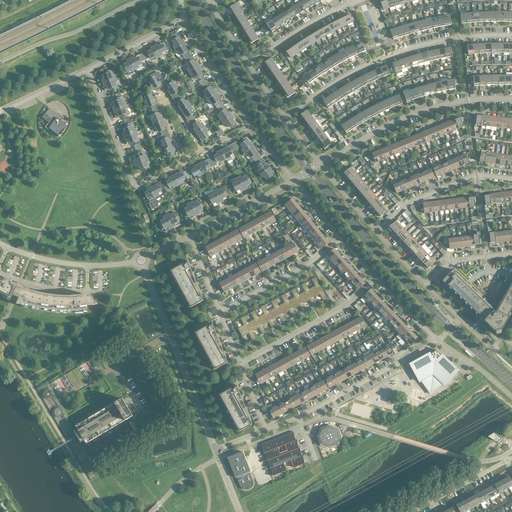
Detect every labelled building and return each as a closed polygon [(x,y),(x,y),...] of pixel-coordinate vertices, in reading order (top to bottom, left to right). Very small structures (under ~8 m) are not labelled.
[(311,8),(306,0),(305,0),(301,2),(306,11),(306,10),(310,7),(311,8)] [(389,8),(386,0),(384,0),(381,1),(382,5),(379,6),(381,10),(383,9),(384,10),(389,8)] [(306,11),(301,2),(296,5),(301,13),(306,10),(306,11)] [(231,11),(233,14),(240,10),(238,7),(238,6),(237,3),(229,8),(230,11),(231,11)] [(301,13),(296,5),(291,8),(296,16),(301,13),(301,14),(301,13)] [(296,16),(291,8),(286,11),(291,19),(292,19),(291,19),(296,16)] [(242,13),(240,10),(233,14),(235,17),(235,18),(236,20),(244,15),(242,13)] [(291,19),(286,11),(281,15),(287,23),(287,22),(286,22),(291,19),(291,20),(291,19)] [(349,14),(343,16),(347,25),(353,22),(352,21),(354,20),(353,17),(351,18),(349,14)] [(246,18),(244,15),(236,20),(238,23),(238,22),(240,26),(247,22),(245,18),(246,18)] [(287,23),(281,15),(277,18),(282,26),(282,25),(286,22),(286,23),(287,23)] [(347,25),(343,16),(338,19),(342,27),(347,25)] [(282,26),(277,18),(272,21),(277,29),(277,28),(281,25),(282,26)] [(265,23),(267,25),(272,32),(277,29),(272,21),(270,19),(266,22),(265,23)] [(342,27),(338,19),(333,22),(337,30),(342,27)] [(243,32),(251,27),(250,25),(252,23),(249,20),(247,22),(240,26),(242,29),(243,32)] [(337,30),(333,22),(327,25),(331,33),(337,30)] [(422,31),(420,22),(414,23),(416,32),(422,31)] [(416,32),(414,23),(408,25),(411,34),(416,32)] [(331,33),(327,25),(322,28),(326,36),(331,33)] [(411,34),(408,25),(402,27),(405,35),(411,34)] [(253,30),(251,27),(243,32),(245,34),(246,34),(248,37),(254,33),(252,30),(253,30)] [(405,35),(402,27),(396,29),(399,37),(405,35)] [(326,36),(322,28),(317,31),(321,38),(326,36)] [(399,37),(396,29),(390,31),(391,32),(390,32),(391,35),(392,35),(393,39),(399,37)] [(321,38),(317,31),(311,34),(316,42),(321,38)] [(173,46),(175,49),(183,45),(182,42),(183,41),(179,35),(177,32),(171,36),(174,41),(173,41),(175,45),(173,46)] [(256,37),(254,33),(248,37),(250,41),(249,41),(251,44),(259,39),(257,36),(256,37)] [(316,42),(311,34),(306,37),(311,45),(316,42)] [(311,45),(306,37),(301,40),(306,48),(311,45)] [(306,48),(301,40),(296,44),(301,51),(306,48)] [(158,47),(155,49),(159,57),(163,55),(162,53),(165,51),(166,52),(168,50),(164,42),(162,44),(162,43),(157,46),(158,47)] [(361,42),(356,45),(360,53),(365,51),(363,47),(364,46),(363,43),(362,43),(361,42)] [(301,51),(296,44),(291,47),(296,54),(301,51)] [(185,47),(183,45),(175,49),(177,53),(179,52),(181,55),(183,55),(185,59),(191,56),(190,53),(190,52),(186,46),(185,47)] [(360,53),(356,45),(350,48),(354,56),(360,53)] [(474,54),(474,45),(465,46),(465,52),(466,52),(466,51),(468,51),(468,54),(474,54)] [(296,54),(291,47),(286,51),(284,53),(290,62),(293,60),(292,58),(296,54)] [(454,47),(445,49),(447,58),(452,57),(452,53),(454,52),(454,54),(455,54),(454,47)] [(145,52),(143,54),(146,60),(150,58),(151,59),(155,57),(156,59),(159,57),(155,49),(152,50),(152,48),(145,52)] [(354,56),(350,48),(345,50),(349,58),(354,56)] [(349,58),(345,50),(339,53),(344,61),(349,58)] [(429,61),(427,52),(421,54),(424,63),(429,61)] [(344,61),(339,53),(334,56),(339,64),(344,61)] [(146,60),(143,54),(140,55),(139,55),(133,58),(134,60),(131,61),(135,70),(139,68),(138,66),(142,64),(141,63),(146,60)] [(424,63),(421,54),(416,55),(418,64),(424,63)] [(418,64),(416,55),(410,57),(413,66),(418,64)] [(193,58),(191,56),(185,59),(188,64),(187,64),(189,68),(188,69),(190,73),(198,68),(196,65),(197,64),(194,58),(193,58)] [(339,64),(334,56),(329,59),(334,67),(339,64)] [(413,66),(410,57),(404,59),(407,68),(413,66)] [(266,66),(268,69),(275,65),(272,61),(273,61),(271,58),(264,64),(266,66)] [(334,67),(329,59),(324,63),(329,70),(334,67)] [(407,68),(404,59),(398,61),(401,70),(407,68)] [(132,71),(135,70),(131,61),(128,63),(128,61),(123,64),(121,66),(125,73),(127,72),(128,75),(133,73),(132,71)] [(402,72),(401,70),(398,61),(393,63),(397,74),(402,72)] [(329,70),(324,63),(319,66),(324,73),(329,70)] [(277,68),(275,65),(268,69),(270,72),(270,73),(272,75),(279,70),(278,67),(277,68)] [(324,73),(319,66),(314,69),(319,77),(324,73)] [(386,66),(381,68),(384,76),(390,74),(386,66)] [(199,70),(198,68),(190,73),(192,76),(194,75),(196,79),(200,76),(201,78),(204,76),(204,77),(205,76),(201,69),(199,70)] [(384,76),(381,68),(375,70),(379,79),(384,76)] [(319,77),(314,69),(308,73),(314,80),(319,77)] [(102,81),(103,84),(116,79),(114,75),(114,76),(112,71),(112,70),(103,74),(103,75),(100,77),(102,81)] [(281,72),(279,70),(272,75),(273,78),(274,77),(276,80),(283,76),(280,73),(281,72)] [(302,74),(299,76),(306,85),(308,83),(309,84),(314,80),(308,73),(307,70),(302,74)] [(379,79),(375,70),(370,73),(374,81),(379,79)] [(150,76),(150,78),(152,82),(150,83),(153,89),(155,87),(156,89),(159,87),(159,86),(161,84),(158,79),(160,78),(158,72),(150,76)] [(374,81),(370,73),(364,76),(368,84),(374,81)] [(285,79),(283,76),(276,80),(278,84),(279,87),(287,81),(285,79)] [(368,84),(364,76),(359,78),(363,87),(368,84)] [(481,85),(480,76),(471,77),(471,84),(472,84),(471,82),(474,82),(474,86),(481,85)] [(363,87),(359,78),(354,81),(358,89),(363,87)] [(117,82),(116,79),(103,84),(105,86),(104,87),(105,91),(109,90),(110,91),(119,88),(118,87),(116,83),(117,82)] [(457,79),(447,81),(449,90),(456,88),(455,85),(457,84),(457,85),(458,85),(457,79)] [(289,84),(287,81),(279,87),(281,89),(282,89),(284,92),(290,87),(288,84),(289,84)] [(358,89),(354,81),(348,84),(353,92),(358,89)] [(449,90),(447,81),(441,82),(443,91),(449,90)] [(443,91),(441,82),(435,83),(437,92),(443,91)] [(168,90),(170,93),(171,92),(173,95),(179,92),(176,89),(178,87),(176,85),(174,86),(172,83),(167,86),(169,89),(168,90)] [(437,92),(435,83),(428,85),(431,94),(437,92)] [(201,90),(207,99),(215,94),(213,92),(215,91),(210,84),(209,85),(201,90)] [(353,92),(348,84),(343,87),(348,95),(353,92)] [(431,94),(428,85),(422,87),(425,96),(431,94)] [(293,91),(290,87),(284,92),(286,95),(287,98),(295,93),(293,90),(293,91)] [(348,95),(343,87),(338,90),(343,98),(348,95)] [(425,96),(422,87),(416,89),(419,98),(425,96)] [(419,98),(416,89),(410,91),(413,100),(419,98)] [(343,98),(338,90),(333,94),(338,101),(343,98)] [(413,100),(410,91),(403,93),(407,102),(413,100)] [(216,97),(215,94),(207,99),(209,103),(211,101),(213,105),(215,104),(218,109),(223,105),(221,102),(222,102),(218,96),(216,97)] [(338,101),(333,94),(328,97),(333,105),(338,101)] [(155,101),(154,97),(153,97),(154,98),(152,98),(151,95),(145,97),(146,101),(145,101),(146,104),(148,104),(149,107),(155,105),(153,101),(155,101)] [(399,95),(393,97),(397,106),(403,103),(399,95)] [(113,108),(114,110),(126,106),(125,102),(124,103),(122,98),(122,97),(113,100),(114,102),(110,104),(112,108),(113,108)] [(333,105),(328,97),(321,102),(325,108),(325,107),(324,106),(326,105),(328,108),(333,105)] [(397,106),(393,97),(387,100),(391,108),(397,106)] [(180,108),(182,111),(190,105),(187,101),(185,102),(183,99),(178,102),(181,107),(180,108)] [(391,108),(387,100),(381,103),(385,111),(391,108)] [(385,111),(381,103),(375,105),(379,114),(385,111)] [(193,110),(190,105),(182,111),(184,114),(184,113),(185,113),(188,117),(194,114),(192,111),(193,110)] [(225,107),(223,105),(218,109),(220,113),(219,114),(222,117),(220,119),(222,122),(230,117),(228,114),(230,113),(226,107),(225,107)] [(379,114),(375,105),(369,108),(374,117),(379,114)] [(128,109),(126,106),(114,110),(115,113),(114,114),(116,118),(120,116),(120,118),(129,115),(129,114),(127,109),(128,109)] [(42,118),(48,123),(45,127),(48,130),(49,130),(48,130),(49,129),(58,136),(59,137),(59,136),(66,127),(60,122),(63,118),(59,114),(59,115),(59,116),(49,108),(45,114),(42,118)] [(374,117),(369,108),(364,112),(368,120),(374,117)] [(302,118),(304,121),(311,117),(308,113),(309,113),(307,110),(300,116),(301,118),(302,118)] [(368,120),(364,112),(358,115),(363,123),(368,120)] [(152,119),(154,124),(163,121),(162,117),(161,118),(160,118),(158,113),(152,115),(154,119),(152,119)] [(313,115),(311,117),(304,121),(307,124),(306,125),(308,127),(315,122),(318,120),(316,117),(315,118),(313,115)] [(363,123),(358,115),(352,118),(357,126),(363,123)] [(232,119),(230,117),(222,122),(224,125),(226,124),(229,128),(232,125),(234,127),(237,125),(238,125),(233,118),(232,119)] [(461,117),(460,118),(455,120),(459,129),(464,127),(462,123),(463,122),(461,117)] [(357,126),(352,118),(347,122),(352,130),(357,126)] [(459,129),(455,120),(451,122),(454,130),(459,128),(459,129)] [(165,124),(163,121),(154,124),(156,130),(158,129),(159,132),(165,130),(163,125),(164,124),(165,124)] [(195,130),(197,133),(205,128),(202,123),(201,124),(199,121),(193,125),(197,130),(195,130)] [(317,124),(315,122),(308,127),(310,129),(313,132),(319,128),(317,124)] [(352,130),(347,122),(339,127),(343,133),(343,132),(343,131),(344,130),(347,133),(352,130)] [(454,130),(451,122),(446,124),(450,132),(454,130)] [(123,134),(125,137),(137,132),(135,129),(133,124),(124,127),(125,129),(121,130),(123,135),(123,134)] [(450,132),(446,124),(441,125),(445,134),(450,132)] [(445,134),(441,125),(437,127),(440,136),(445,134)] [(440,136),(437,127),(432,129),(435,138),(440,136)] [(208,132),(205,128),(197,133),(199,136),(200,135),(204,140),(209,136),(207,133),(208,132)] [(321,131),(319,128),(313,132),(315,135),(314,136),(316,138),(324,133),(322,130),(321,131)] [(435,138),(432,129),(427,131),(431,140),(435,138)] [(431,140),(427,131),(422,133),(426,142),(431,140)] [(138,136),(137,132),(125,137),(126,140),(125,140),(127,144),(130,143),(131,145),(140,141),(139,141),(137,136),(138,136)] [(325,135),(324,133),(316,138),(318,141),(319,140),(321,143),(327,139),(325,135)] [(426,142),(422,133),(418,135),(421,144),(426,142)] [(421,144),(418,135),(413,137),(415,142),(412,143),(414,147),(414,146),(416,145),(416,146),(421,144)] [(242,149),(244,153),(252,147),(250,145),(251,144),(246,137),(246,138),(243,140),(244,142),(241,145),(243,148),(242,149)] [(415,142),(413,137),(413,138),(411,139),(410,138),(405,140),(409,149),(414,147),(412,143),(415,142)] [(162,145),(164,150),(173,146),(172,142),(171,143),(170,144),(168,138),(162,140),(163,144),(162,145)] [(330,142),(327,139),(321,143),(323,146),(323,147),(325,149),(332,144),(330,141),(330,142)] [(409,149),(405,140),(401,142),(404,151),(409,149)] [(404,151),(401,142),(396,144),(399,153),(404,151)] [(399,153),(396,144),(391,146),(395,155),(399,153)] [(174,149),(173,146),(164,150),(166,155),(167,154),(169,157),(175,155),(172,150),(174,149)] [(395,155),(391,146),(386,148),(390,157),(395,155)] [(253,149),(252,147),(244,153),(246,156),(248,154),(251,158),(252,157),(255,161),(260,157),(259,155),(259,154),(255,148),(253,149)] [(221,151),(226,160),(227,162),(232,159),(230,155),(233,154),(230,148),(225,151),(224,149),(225,149),(224,149),(221,151)] [(390,157),(386,148),(382,150),(385,159),(390,157)] [(385,159),(382,150),(377,152),(381,161),(385,159)] [(134,161),(135,164),(147,159),(146,156),(145,156),(143,151),(134,154),(135,156),(132,157),(133,161),(134,161)] [(226,160),(221,151),(218,152),(218,153),(219,153),(219,154),(214,157),(217,162),(220,160),(221,162),(226,160)] [(381,161),(377,152),(368,156),(371,164),(381,161)] [(465,152),(460,154),(465,164),(470,162),(465,152)] [(465,164),(460,154),(461,155),(456,157),(460,166),(465,164)] [(262,160),(260,157),(255,161),(258,166),(257,167),(260,170),(258,171),(260,174),(268,169),(266,166),(267,165),(263,160),(262,160)] [(460,166),(456,157),(451,159),(455,168),(460,166)] [(149,162),(147,159),(135,164),(136,167),(135,167),(137,171),(141,170),(141,172),(150,168),(148,163),(149,162)] [(455,168),(451,159),(451,160),(447,162),(447,161),(450,170),(455,168)] [(450,170),(447,161),(442,163),(446,172),(450,170)] [(198,165),(203,174),(204,176),(209,174),(207,170),(210,168),(207,162),(202,165),(202,164),(202,163),(198,165)] [(446,172),(442,163),(437,165),(441,174),(446,172)] [(203,174),(198,165),(195,167),(196,167),(196,168),(191,171),(194,176),(197,175),(198,176),(203,174)] [(441,174),(437,165),(432,167),(436,176),(441,174)] [(344,173),(347,177),(356,170),(352,166),(344,173)] [(434,177),(431,168),(426,170),(429,179),(434,177)] [(269,171),(268,169),(260,174),(262,178),(264,176),(267,180),(270,177),(272,179),(275,177),(276,177),(271,170),(269,171)] [(356,170),(347,177),(351,181),(358,174),(355,171),(356,170)] [(429,179),(426,170),(421,172),(425,181),(429,179)] [(425,181),(421,172),(421,173),(417,175),(420,183),(425,181)] [(174,176),(178,185),(180,187),(185,185),(182,181),(185,179),(182,173),(177,176),(177,175),(177,174),(174,176)] [(241,177),(238,178),(244,190),(247,188),(247,189),(251,187),(249,184),(251,183),(247,174),(246,175),(242,177),(241,177)] [(361,178),(358,174),(351,181),(354,185),(361,178)] [(420,183),(417,175),(412,177),(415,185),(420,183)] [(178,185),(174,176),(170,177),(171,178),(172,179),(167,182),(169,187),(173,186),(174,187),(178,185)] [(415,185),(412,177),(407,178),(411,187),(415,185)] [(244,190),(238,178),(235,180),(235,181),(231,183),(230,183),(234,192),(236,191),(238,194),(242,192),(241,191),(244,190)] [(365,182),(361,178),(354,185),(357,189),(365,182)] [(411,187),(407,178),(403,180),(402,179),(402,180),(406,189),(411,187)] [(406,189),(402,180),(397,182),(401,191),(406,189)] [(368,186),(365,182),(357,189),(360,192),(368,186)] [(401,191),(397,182),(392,185),(394,189),(395,188),(396,193),(401,191)] [(153,187),(150,188),(156,200),(160,197),(158,193),(162,191),(159,186),(154,189),(153,187)] [(371,190),(368,186),(360,192),(364,196),(371,190)] [(217,189),(214,191),(220,203),(223,201),(224,202),(227,200),(226,197),(227,196),(227,194),(224,189),(223,187),(222,187),(223,188),(218,190),(217,189)] [(159,206),(156,200),(150,188),(147,190),(147,191),(147,190),(148,192),(145,193),(148,199),(149,198),(149,200),(150,203),(151,202),(154,208),(159,206)] [(375,194),(371,190),(364,196),(367,200),(375,194)] [(220,203),(214,191),(211,193),(211,194),(207,196),(206,196),(211,205),(212,204),(214,207),(218,205),(218,204),(220,203)] [(378,198),(375,194),(367,200),(370,204),(378,198)] [(284,206),(287,210),(296,203),(295,203),(293,199),(293,198),(284,206)] [(381,202),(378,198),(370,204),(374,208),(381,202)] [(194,202),(190,204),(197,215),(199,214),(200,215),(204,212),(202,209),(203,208),(199,200),(194,203),(194,202)] [(384,206),(381,202),(374,208),(377,212),(385,205),(384,206)] [(298,207),(296,203),(287,210),(288,210),(288,209),(292,213),(299,207),(298,207)] [(197,215),(190,204),(187,205),(188,206),(183,209),(183,208),(182,209),(187,217),(188,216),(190,219),(194,217),(197,215)] [(389,209),(385,205),(377,212),(380,216),(389,209)] [(301,211),(299,207),(292,213),(295,217),(302,211),(301,211)] [(276,221),(271,211),(270,212),(267,215),(266,214),(271,224),(276,221)] [(305,215),(302,211),(295,217),(298,221),(306,215),(305,214),(305,215)] [(169,214),(166,216),(172,227),(175,226),(176,227),(179,225),(178,221),(179,220),(175,212),(174,212),(175,212),(170,215),(169,214)] [(271,224),(266,214),(262,217),(267,226),(271,224)] [(308,219),(306,215),(298,221),(301,225),(309,219),(309,218),(308,219)] [(172,227),(166,216),(163,218),(159,221),(158,221),(163,229),(164,228),(166,232),(170,230),(170,229),(172,227)] [(267,226),(262,217),(258,220),(257,219),(262,229),(267,226)] [(262,229),(257,219),(253,222),(253,221),(253,222),(258,231),(262,229)] [(311,223),(309,219),(301,225),(305,229),(312,223),(312,222),(311,223)] [(390,227),(393,231),(401,223),(398,219),(390,227)] [(258,231),(253,222),(249,225),(248,224),(253,234),(258,231)] [(315,227),(312,223),(305,229),(308,233),(315,227),(315,226),(315,227)] [(402,223),(401,223),(393,231),(397,234),(404,228),(401,224),(402,223)] [(253,234),(248,224),(244,227),(244,226),(244,227),(249,236),(253,234)] [(249,236),(244,227),(240,230),(239,229),(244,239),(249,236)] [(318,231),(315,227),(308,233),(311,237),(319,231),(318,230),(318,231)] [(407,232),(404,228),(397,234),(400,238),(407,232)] [(243,240),(237,230),(233,233),(233,232),(233,233),(238,242),(243,240)] [(321,235),(319,231),(311,237),(314,241),(322,235),(322,234),(321,235)] [(411,235),(407,232),(400,238),(404,242),(411,235)] [(238,242),(233,233),(229,235),(228,235),(234,245),(238,242)] [(234,245),(228,235),(224,238),(224,237),(229,247),(234,245)] [(324,239),(322,235),(314,241),(317,245),(316,245),(317,246),(325,239),(325,238),(324,239)] [(414,239),(411,235),(404,242),(407,246),(414,239)] [(229,247),(224,237),(220,240),(219,240),(225,250),(229,247)] [(328,243),(325,239),(317,246),(320,250),(329,242),(328,242),(328,243)] [(418,243),(414,239),(407,246),(411,249),(418,243)] [(225,250),(219,240),(216,243),(215,242),(220,252),(225,250)] [(220,252),(215,242),(211,245),(210,245),(216,254),(220,252)] [(294,243),(289,245),(294,254),(294,253),(298,252),(299,252),(294,243)] [(421,247),(418,243),(411,249),(414,253),(421,247)] [(216,254),(210,245),(206,248),(206,247),(205,247),(211,257),(216,254)] [(294,254),(289,245),(284,248),(289,257),(289,256),(294,254)] [(425,250),(421,247),(414,253),(418,257),(425,250)] [(289,257),(284,248),(280,250),(285,259),(285,258),(289,257)] [(334,249),(326,256),(329,260),(337,253),(334,249)] [(285,259),(280,250),(276,253),(280,261),(281,261),(280,261),(285,259)] [(428,254),(425,250),(418,257),(421,261),(428,254)] [(280,261),(276,253),(271,255),(276,264),(276,263),(280,261)] [(340,257),(337,253),(329,260),(333,264),(341,257),(341,256),(340,257)] [(431,258),(428,254),(421,261),(424,264),(433,257),(432,257),(431,258)] [(276,264),(271,255),(267,258),(271,266),(272,266),(271,265),(276,264)] [(343,261),(341,257),(333,264),(336,268),(344,261),(344,260),(343,261)] [(436,261),(433,257),(424,264),(428,268),(436,261)] [(271,266),(267,258),(262,260),(267,269),(267,268),(271,266)] [(267,269),(262,260),(257,263),(262,272),(263,272),(262,270),(267,269)] [(191,269),(188,261),(187,261),(188,263),(184,265),(183,264),(170,271),(172,272),(175,276),(174,277),(175,278),(176,278),(178,282),(177,283),(179,284),(181,288),(180,289),(182,290),(185,294),(184,295),(185,296),(188,301),(187,301),(189,302),(191,307),(190,307),(191,308),(202,301),(203,301),(201,295),(201,294),(201,293),(200,293),(200,294),(199,294),(186,270),(190,268),(190,269),(191,269)] [(347,265),(344,261),(336,268),(337,267),(340,271),(339,272),(348,264),(347,264),(347,265)] [(261,273),(256,264),(251,266),(256,275),(256,274),(260,272),(260,273),(261,273)] [(350,268),(348,264),(339,272),(343,276),(351,268),(350,268)] [(256,275),(251,266),(247,269),(251,277),(252,277),(251,276),(256,275)] [(354,272),(351,268),(343,276),(344,275),(347,278),(346,279),(354,272)] [(251,277),(247,269),(242,271),(247,280),(247,279),(251,277)] [(447,286),(450,289),(452,291),(495,332),(496,331),(498,330),(495,310),(494,310),(453,270),(442,281),(445,284),(447,286)] [(247,280),(242,271),(238,274),(242,282),(243,282),(242,281),(247,280)] [(357,276),(354,272),(346,279),(350,283),(358,276),(357,276)] [(242,282),(238,274),(233,276),(238,285),(238,284),(242,282)] [(238,285),(233,276),(229,278),(233,287),(234,287),(233,286),(238,285)] [(360,280),(358,276),(350,283),(353,287),(361,280),(361,279),(360,280)] [(0,294),(2,296),(5,297),(5,298),(8,301),(11,295),(17,298),(15,304),(20,304),(20,303),(24,305),(31,307),(39,309),(47,310),(51,310),(54,311),(62,311),(70,311),(78,311),(82,310),(82,311),(87,312),(86,306),(96,305),(87,295),(77,296),(70,296),(65,296),(62,296),(58,296),(56,296),(52,295),(50,295),(45,294),(41,294),(39,293),(37,293),(33,291),(31,291),(28,290),(25,289),(21,287),(19,287),(15,285),(12,284),(9,282),(3,278),(2,279),(0,277),(0,294)] [(322,288),(316,277),(311,279),(315,286),(309,289),(311,294),(322,288)] [(233,287),(229,278),(224,281),(229,289),(233,287)] [(364,284),(361,280),(353,287),(357,291),(365,283),(364,284)] [(229,289),(224,281),(220,283),(224,292),(225,292),(224,291),(229,289)] [(511,281),(496,309),(495,310),(498,330),(500,330),(501,331),(511,312),(511,281)] [(305,291),(299,295),(301,299),(311,294),(309,289),(305,283),(301,285),(305,291)] [(295,297),(289,300),(291,305),(301,299),(299,295),(295,288),(291,290),(295,297)] [(328,299),(322,288),(311,294),(314,298),(320,295),(323,301),(328,299)] [(371,290),(371,289),(363,297),(366,301),(374,294),(374,293),(373,294),(371,290)] [(284,303),(279,306),(278,306),(281,310),(291,305),(289,300),(285,294),(281,296),(284,303)] [(314,298),(311,294),(301,299),(304,304),(304,303),(310,300),(313,307),(317,305),(314,298)] [(377,297),(374,294),(366,301),(370,305),(371,304),(378,297),(377,297)] [(380,301),(378,297),(371,304),(374,308),(381,301),(380,301)] [(274,308),(268,311),(268,312),(271,316),(281,310),(278,306),(279,306),(275,299),(271,302),(274,308)] [(304,304),(301,299),(291,305),(293,309),(299,306),(303,312),(307,310),(304,303),(304,304)] [(384,305),(381,301),(374,308),(373,308),(377,312),(385,305),(385,304),(384,305)] [(264,314),(258,317),(260,321),(271,316),(268,312),(268,311),(265,305),(261,307),(264,314)] [(293,309),(291,305),(281,310),(283,315),(289,311),(293,318),(297,316),(293,309)] [(388,308),(385,305),(377,312),(381,316),(382,315),(381,315),(388,308)] [(391,312),(388,308),(381,315),(382,315),(385,319),(392,312),(391,312)] [(254,319),(248,323),(250,327),(260,321),(258,317),(255,310),(250,313),(254,319)] [(283,315),(281,310),(271,316),(273,320),(279,317),(283,324),(287,321),(283,315)] [(395,316),(392,312),(385,319),(389,322),(396,316),(395,315),(395,316)] [(244,325),(238,328),(240,333),(250,327),(248,323),(244,316),(240,318),(244,325)] [(273,320),(271,316),(260,321),(263,326),(269,322),(273,329),(277,327),(273,320)] [(398,320),(396,316),(389,322),(392,326),(391,327),(399,319),(398,320)] [(366,326),(361,317),(357,320),(357,319),(356,320),(361,328),(366,326)] [(402,323),(399,319),(391,327),(395,331),(403,323),(402,323)] [(361,328),(356,320),(353,322),(352,322),(357,331),(361,328)] [(263,326),(260,321),(250,327),(253,331),(259,328),(262,335),(267,332),(263,326)] [(357,331),(352,322),(348,325),(348,324),(352,333),(357,331)] [(215,331),(212,323),(212,324),(208,327),(208,326),(195,333),(197,334),(199,338),(198,339),(200,340),(202,344),(202,345),(203,346),(206,350),(205,351),(207,352),(209,356),(208,357),(210,358),(212,362),(211,363),(213,364),(216,369),(215,369),(227,363),(226,363),(227,363),(228,363),(226,357),(226,356),(225,355),(224,355),(224,356),(211,332),(215,330),(215,331)] [(405,327),(403,323),(395,331),(396,330),(399,333),(398,334),(406,327),(406,326),(405,327)] [(352,333),(348,324),(344,327),(343,327),(348,336),(352,333)] [(253,331),(250,327),(240,333),(242,337),(249,334),(252,340),(256,338),(253,331)] [(348,336),(343,327),(339,330),(339,329),(338,329),(343,338),(348,336)] [(409,331),(406,327),(398,334),(402,338),(410,330),(409,331)] [(343,338),(338,329),(335,332),(334,332),(339,340),(343,338)] [(413,334),(410,330),(402,338),(401,339),(405,342),(406,342),(413,334)] [(339,340),(334,332),(330,335),(330,334),(329,334),(334,343),(339,340)] [(334,343),(329,334),(326,337),(325,337),(330,345),(334,343)] [(416,338),(413,334),(406,342),(409,345),(417,338),(417,337),(416,338)] [(330,345),(325,337),(321,340),(321,339),(325,348),(330,345)] [(325,348),(321,339),(317,342),(316,341),(316,342),(321,350),(325,348)] [(321,350),(316,342),(312,345),(312,344),(316,353),(321,350)] [(316,353),(312,344),(308,347),(307,346),(312,355),(316,353)] [(393,354),(388,344),(383,347),(388,356),(388,355),(392,353),(392,354),(393,354)] [(310,356),(305,347),(305,348),(301,351),(301,350),(305,359),(310,356)] [(388,356),(383,347),(378,349),(383,358),(384,358),(383,357),(388,356)] [(383,358),(378,349),(374,352),(379,361),(379,360),(383,358)] [(305,359),(301,350),(297,353),(296,352),(296,353),(301,361),(305,359)] [(453,376),(458,370),(442,355),(442,356),(436,351),(437,350),(436,350),(436,351),(430,354),(410,364),(414,371),(414,370),(431,393),(452,375),(453,376)] [(379,361),(374,352),(369,354),(374,363),(375,363),(375,362),(379,361)] [(301,361),(296,353),(292,355),(296,364),(301,361)] [(374,363),(369,354),(365,356),(366,357),(370,366),(370,365),(374,363)] [(296,364),(292,355),(288,358),(287,357),(292,366),(296,364)] [(292,366),(287,357),(283,360),(287,369),(292,366)] [(370,366),(366,357),(361,360),(366,368),(366,367),(370,366)] [(287,369),(283,360),(279,363),(278,362),(283,371),(287,369)] [(366,368),(361,360),(357,362),(361,371),(361,370),(366,368)] [(283,371),(278,362),(274,365),(278,373),(283,371)] [(361,371),(357,362),(352,365),(356,373),(357,373),(356,372),(361,371)] [(278,373),(274,365),(270,368),(269,367),(274,376),(278,373)] [(356,373),(352,365),(348,367),(347,366),(352,375),(356,373)] [(89,379),(81,366),(61,377),(69,391),(89,379)] [(352,375),(347,366),(342,369),(343,370),(347,378),(348,378),(348,377),(352,375)] [(274,376),(269,367),(265,370),(269,378),(274,376)] [(269,378),(265,370),(261,373),(260,372),(265,381),(269,378)] [(347,378),(343,370),(339,372),(338,371),(343,380),(347,378)] [(343,380),(338,371),(334,374),(334,375),(339,383),(339,382),(343,380)] [(265,381),(260,372),(256,375),(256,374),(255,374),(260,383),(265,381)] [(339,383),(334,375),(330,377),(329,376),(334,385),(334,384),(339,383)] [(334,385),(329,376),(324,379),(330,388),(329,387),(334,385)] [(328,389),(323,380),(318,382),(323,391),(323,390),(327,389),(328,389)] [(323,391),(318,382),(314,385),(319,394),(319,393),(323,391)] [(240,393),(237,385),(236,385),(237,386),(233,389),(232,388),(219,395),(221,396),(223,400),(223,401),(224,402),(227,406),(226,407),(228,408),(230,412),(229,413),(231,414),(233,418),(232,419),(234,420),(237,424),(236,425),(238,426),(240,431),(239,431),(251,425),(252,425),(250,419),(250,418),(250,417),(249,417),(248,418),(235,394),(239,392),(239,393),(240,393)] [(319,394),(314,385),(309,387),(314,396),(314,395),(319,394)] [(43,395),(47,396),(49,394),(50,391),(49,388),(45,387),(42,389),(42,392),(43,395)] [(314,396),(309,387),(305,389),(310,399),(310,398),(314,396)] [(310,399),(305,389),(300,392),(305,401),(305,400),(310,399)] [(305,401),(300,392),(296,394),(301,404),(301,403),(305,401)] [(301,404),(296,394),(291,397),(296,406),(296,405),(301,404)] [(296,406),(291,397),(287,399),(287,400),(292,408),(296,406)] [(104,409),(102,410),(107,419),(128,407),(123,398),(113,404),(111,405),(107,408),(106,407),(104,409)] [(292,408),(287,400),(283,403),(282,402),(287,411),(287,410),(292,408)] [(287,411),(282,402),(278,404),(283,413),(287,411)] [(283,413),(278,404),(273,407),(278,416),(278,415),(283,413)] [(133,416),(128,407),(107,419),(113,428),(115,427),(117,426),(117,425),(121,423),(124,422),(133,416)] [(278,416),(273,407),(268,409),(274,419),(273,418),(278,416)] [(60,419),(63,417),(64,414),(62,411),(59,410),(56,412),(55,415),(57,418),(60,419)] [(107,419),(102,410),(100,412),(100,411),(98,413),(94,415),(99,424),(107,419)] [(92,417),(89,418),(94,427),(99,424),(94,415),(91,416),(92,417)] [(94,427),(89,418),(87,419),(85,420),(85,421),(81,423),(86,432),(94,427)] [(113,428),(107,419),(99,424),(104,433),(108,431),(109,431),(111,430),(111,429),(113,428)] [(75,431),(78,437),(86,432),(81,423),(78,424),(79,424),(76,426),(78,429),(75,431)] [(105,433),(104,433),(99,424),(94,427),(100,436),(102,434),(102,435),(105,433)] [(321,428),(318,434),(317,436),(320,445),(329,449),(338,446),(342,437),(339,428),(330,424),(321,428)] [(100,436),(94,427),(86,432),(91,441),(95,438),(96,439),(98,437),(100,436)] [(92,441),(91,441),(86,432),(78,437),(81,442),(85,440),(87,444),(89,442),(92,441)] [(295,438),(293,432),(262,444),(264,453),(265,452),(265,453),(267,459),(280,453),(278,448),(278,447),(285,445),(287,451),(298,446),(298,445),(296,439),(296,440),(295,440),(295,438)] [(491,436),(490,437),(490,438),(493,439),(493,440),(494,440),(494,441),(495,441),(496,442),(497,443),(498,443),(498,444),(499,444),(500,444),(501,445),(502,445),(503,445),(503,444),(504,444),(504,443),(504,442),(504,441),(504,440),(503,440),(503,439),(502,439),(502,438),(501,437),(500,436),(499,435),(498,435),(498,434),(497,434),(496,434),(496,433),(495,433),(494,433),(493,433),(492,433),(491,434),(491,435),(491,436)] [(278,448),(280,453),(287,451),(285,445),(278,447),(278,448)] [(298,447),(298,446),(287,451),(280,453),(267,459),(267,460),(268,460),(268,461),(270,468),(271,468),(273,476),(287,470),(284,463),(291,460),(291,461),(294,468),(304,463),(304,464),(304,463),(303,455),(302,455),(301,455),(301,452),(300,447),(299,447),(298,447)] [(227,458),(231,467),(235,478),(237,477),(239,484),(240,486),(241,487),(242,488),(244,489),(245,490),(247,490),(249,489),(250,489),(252,487),(253,486),(253,484),(253,482),(253,481),(252,479),(249,472),(251,472),(246,461),(243,452),(227,458)] [(503,478),(504,478),(509,488),(511,485),(511,481),(508,475),(508,476),(507,477),(506,476),(503,478)] [(504,478),(502,479),(502,478),(498,480),(499,481),(504,490),(509,488),(504,478)] [(499,481),(497,482),(497,481),(494,483),(494,484),(499,493),(504,490),(499,481)] [(494,484),(493,485),(492,484),(489,485),(489,486),(490,486),(495,495),(499,493),(494,484)] [(490,486),(489,486),(488,487),(487,486),(484,488),(485,490),(490,498),(495,495),(490,486)] [(485,490),(481,492),(485,501),(490,498),(485,490)] [(485,501),(481,492),(476,495),(480,503),(485,501)] [(480,503),(476,495),(471,498),(476,506),(480,503)] [(476,506),(471,498),(466,500),(471,508),(476,506)] [(471,508),(466,500),(462,503),(466,511),(471,508)] [(464,511),(466,511),(462,503),(457,505),(460,511),(464,511)]
